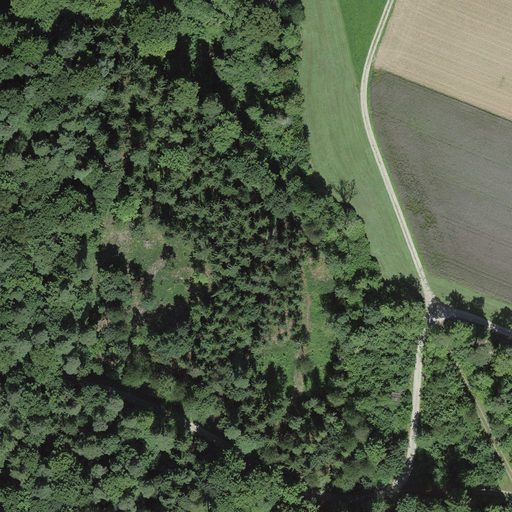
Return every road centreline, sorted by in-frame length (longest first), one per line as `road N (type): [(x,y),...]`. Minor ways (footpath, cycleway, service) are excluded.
road 1 (track): [(401,491),(363,499),(304,492),(204,431),(69,377),(0,367)]
road 2 (track): [(433,307),(370,134),(363,91)]
road 3 (track): [(433,307),(421,336),(401,491)]
road 4 (track): [(511,475),(433,307)]
